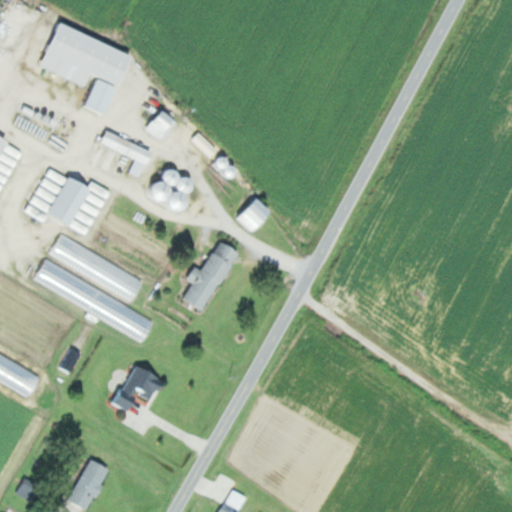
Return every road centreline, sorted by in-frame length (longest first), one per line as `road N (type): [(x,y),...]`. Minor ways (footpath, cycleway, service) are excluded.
road 1 (residential): [(172,511),(455,0)]
road 2 (residential): [(299,290),(495,429)]
